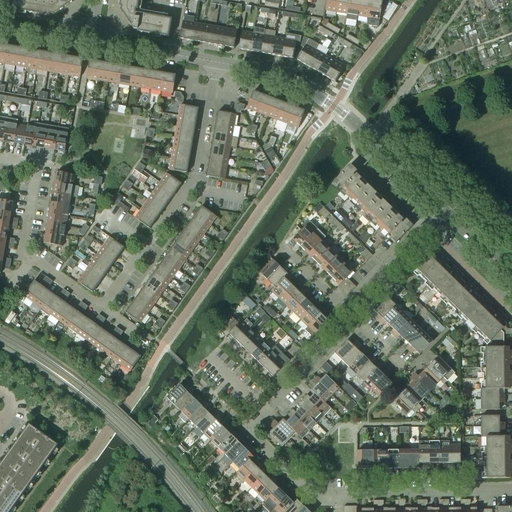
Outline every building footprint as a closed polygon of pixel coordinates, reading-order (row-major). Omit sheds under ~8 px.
[(55,0),(56,0),(53,0),(11,0),(10,10),(50,17),(50,15),(53,16),(68,6),(72,3),(72,0),(55,0)] [(137,10),(139,0),(120,0),(119,7),(121,7),(120,11),(133,30),(137,30),(137,32),(169,38),(172,20),(135,13),(136,10),(137,10)] [(336,13),(338,0),(326,0),(325,11),(336,13)] [(347,15),(349,0),(338,0),(336,13),(347,15)] [(357,17),(360,0),(349,0),(347,15),(346,20),(356,22),(357,17)] [(368,19),(371,0),(369,0),(360,0),(357,17),(368,19)] [(379,21),(382,2),(371,0),(368,19),(379,21)] [(191,42),(194,23),(183,21),(179,40),(191,42)] [(201,44),(204,25),(194,23),(191,42),(201,44)] [(212,45),(215,27),(204,25),(201,44),(212,45)] [(223,47),(226,29),(215,27),(212,45),(223,47)] [(260,54),(263,36),(264,30),(254,28),(253,34),(250,52),(260,54)] [(234,49),(237,31),(226,29),(223,47),(234,49)] [(250,52),(253,34),(242,32),(239,50),(250,52)] [(299,47),(301,37),(286,34),(285,40),(282,58),(293,60),(295,46),(299,47)] [(271,56),(274,38),(263,36),(260,54),(271,56)] [(282,58),(285,40),(274,38),(271,56),(282,58)] [(306,67),(316,50),(316,51),(319,45),(309,40),(297,61),(306,67)] [(15,66),(18,48),(8,46),(5,65),(15,66)] [(26,68),(29,50),(18,48),(15,66),(26,68)] [(37,70),(40,52),(29,50),(26,68),(37,70)] [(325,56),(316,51),(316,50),(306,67),(316,72),(325,56)] [(47,72),(50,54),(40,52),(37,70),(47,72)] [(58,74),(61,56),(50,54),(47,72),(58,74)] [(69,76),(72,58),(61,56),(58,74),(69,76)] [(325,77),(334,61),(325,56),(316,72),(325,77)] [(80,78),(83,60),(72,58),(69,76),(80,78)] [(97,81),(100,63),(89,61),(86,79),(97,81)] [(335,83),(344,67),(334,61),(325,77),(335,83)] [(108,83),(111,65),(100,63),(97,81),(108,83)] [(119,85),(122,66),(111,65),(108,83),(119,85)] [(129,87),(133,68),(122,66),(119,85),(129,87)] [(140,89),(143,70),(133,68),(129,87),(140,89)] [(151,90),(154,72),(143,70),(140,89),(151,90)] [(162,92),(165,74),(154,72),(151,90),(162,92)] [(172,94),(175,76),(165,74),(162,92),(172,94)] [(257,113),(264,96),(253,92),(246,109),(257,113)] [(267,117),(274,100),(264,96),(257,113),(267,117)] [(277,121),(284,104),(274,100),(267,117),(277,121)] [(287,125),(294,107),(284,104),(277,121),(287,125)] [(196,120),(198,112),(198,109),(180,105),(178,117),(196,120)] [(298,129),(304,112),(294,107),(287,125),(298,129)] [(234,127),(236,115),(217,112),(215,123),(234,127)] [(195,130),(196,120),(178,117),(176,127),(195,130)] [(232,137),(234,127),(215,123),(214,134),(232,137)] [(14,143),(17,125),(7,124),(4,142),(14,143)] [(34,147),(38,124),(37,129),(27,127),(24,145),(34,147)] [(44,149),(48,126),(38,124),(34,147),(44,149)] [(24,145),(27,127),(17,125),(14,143),(24,145)] [(54,151),(58,127),(48,126),(44,149),(54,151)] [(65,152),(69,129),(58,127),(54,151),(65,152)] [(193,141),(195,130),(176,127),(174,138),(193,141)] [(230,148),(232,137),(214,134),(212,145),(230,148)] [(191,152),(193,141),(174,138),(172,148),(191,152)] [(228,158),(230,148),(212,145),(210,155),(228,158)] [(189,162),(191,152),(172,148),(171,159),(189,162)] [(226,169),(228,158),(210,155),(208,166),(226,169)] [(187,173),(189,162),(171,159),(168,171),(187,173)] [(403,225),(359,182),(352,175),(356,171),(350,165),(333,183),(364,213),(361,216),(369,224),(372,221),(395,244),(413,227),(407,221),(403,225)] [(224,180),(226,169),(208,166),(206,177),(224,180)] [(73,186),(75,176),(57,172),(55,183),(73,186)] [(175,193),(181,185),(166,174),(160,183),(175,193)] [(77,197),(79,187),(73,186),(55,183),(53,193),(71,196),(77,197)] [(175,193),(160,183),(153,192),(168,203),(175,193)] [(168,203),(153,192),(147,201),(162,211),(168,203)] [(69,206),(71,196),(53,193),(51,203),(69,206)] [(0,211),(11,213),(13,203),(0,200),(0,211)] [(162,211),(147,201),(141,210),(156,220),(162,211)] [(67,217),(69,206),(51,203),(49,214),(67,217)] [(216,217),(201,207),(194,216),(210,227),(216,217)] [(330,215),(323,208),(318,213),(324,220),(330,215)] [(156,220),(141,210),(134,219),(149,229),(156,220)] [(0,221),(9,223),(11,213),(0,211),(0,221)] [(66,226),(67,217),(49,214),(47,223),(66,226)] [(210,227),(194,216),(188,225),(203,235),(210,227)] [(339,224),(334,219),(331,222),(335,227),(339,224)] [(9,223),(0,221),(0,232),(7,234),(9,223)] [(318,230),(310,222),(287,246),(290,249),(293,247),(293,244),(295,243),(300,248),(318,230)] [(64,237),(66,226),(47,223),(46,233),(64,237)] [(344,229),(339,224),(335,227),(340,232),(344,229)] [(203,235),(188,225),(182,233),(197,244),(203,235)] [(321,242),(325,237),(318,230),(300,248),(308,255),(321,242)] [(62,247),(64,237),(46,233),(44,244),(62,247)] [(197,244),(182,233),(176,242),(191,253),(197,244)] [(354,239),(349,234),(346,237),(351,242),(354,239)] [(124,248),(109,238),(102,247),(118,258),(124,248)] [(359,244),(354,239),(351,242),(356,247),(359,244)] [(191,253),(176,242),(169,251),(184,262),(191,253)] [(316,263),(329,249),(321,242),(308,255),(316,263)] [(118,258),(102,247),(96,255),(111,266),(118,258)] [(323,270),(337,257),(329,249),(316,263),(323,270)] [(372,256),(370,254),(366,250),(361,255),(367,261),(372,256)] [(184,262),(169,251),(163,260),(178,271),(184,262)] [(428,288),(448,268),(445,266),(449,262),(442,255),(439,252),(435,256),(433,253),(413,273),(416,276),(417,274),(427,284),(425,285),(428,288)] [(111,266),(96,255),(90,264),(105,275),(111,266)] [(331,278),(344,264),(337,257),(323,270),(331,278)] [(178,271),(163,260),(157,269),(172,280),(178,271)] [(264,285),(280,268),(272,260),(259,274),(263,278),(260,281),(264,285)] [(75,267),(68,262),(66,266),(72,270),(75,267)] [(105,275),(90,264),(84,273),(99,284),(105,275)] [(346,279),(352,272),(344,264),(331,278),(339,286),(346,279)] [(442,302),(462,282),(460,280),(463,276),(453,266),(450,270),(448,268),(428,288),(430,290),(432,289),(441,298),(440,300),(442,302)] [(200,273),(194,268),(192,272),(198,277),(200,273)] [(271,292),(287,275),(280,268),(264,285),(267,288),(271,285),(274,288),(271,291),(271,292)] [(172,280),(157,269),(150,278),(165,289),(172,280)] [(99,284),(84,273),(77,282),(92,293),(99,284)] [(278,299),(295,282),(292,280),(289,283),(284,279),(288,275),(287,275),(271,292),(278,299)] [(165,289),(150,278),(144,287),(159,297),(165,289)] [(337,287),(337,288),(342,292),(351,283),(346,279),(339,286),(337,287)] [(32,302),(43,287),(34,281),(23,296),(32,302)] [(477,297),(475,294),(478,291),(468,281),(464,284),(462,282),(442,302),(445,305),(446,303),(456,312),(454,314),(457,317),(477,297)] [(285,306),(298,293),(294,288),(297,285),(295,282),(278,299),(285,306)] [(346,297),(355,288),(351,283),(342,292),(346,297)] [(41,309),(52,294),(43,287),(32,302),(41,309)] [(159,297),(144,287),(138,295),(153,306),(159,297)] [(293,313),(309,297),(307,294),(303,297),(298,293),(285,306),(293,313)] [(50,315),(61,300),(52,294),(41,309),(50,315)] [(153,306),(138,295),(132,304),(147,315),(153,306)] [(472,331),(492,311),(489,309),(493,305),(482,295),(479,299),(477,297),(457,317),(460,319),(461,318),(471,327),(469,328),(472,331)] [(379,323),(395,306),(385,296),(372,309),(380,317),(376,320),(379,323)] [(300,320),(313,307),(309,303),(312,299),(309,297),(293,313),(300,320)] [(58,321),(69,306),(61,300),(50,315),(58,321)] [(147,315),(132,304),(125,313),(140,324),(147,315)] [(68,328),(78,313),(69,306),(58,321),(68,328)] [(390,327),(403,313),(395,306),(379,323),(382,326),(385,322),(390,327)] [(307,327),(324,311),(321,308),(318,312),(313,307),(300,320),(307,327)] [(259,309),(256,313),(260,317),(264,314),(259,309)] [(501,331),(506,325),(504,323),(507,319),(500,313),(497,310),(494,313),(492,311),(472,331),(474,333),(476,332),(485,341),(484,343),(486,345),(486,348),(503,348),(503,334),(501,331)] [(312,338),(328,322),(323,317),(327,314),(324,311),(307,327),(305,330),(312,338)] [(76,334),(87,319),(78,313),(68,328),(76,334)] [(394,337),(410,321),(403,313),(390,327),(394,331),(391,335),(394,337)] [(229,335),(242,321),(238,318),(235,321),(231,317),(218,331),(226,338),(229,335)] [(85,341),(96,326),(87,319),(76,334),(85,341)] [(233,345),(249,328),(252,326),(246,320),(243,323),(242,321),(229,335),(233,339),(230,343),(233,345)] [(404,341),(417,328),(410,321),(394,337),(396,340),(400,337),(404,341)] [(93,346),(104,331),(96,326),(85,341),(93,346)] [(244,349),(257,336),(249,328),(233,345),(236,348),(239,345),(244,349)] [(408,351),(425,335),(417,328),(404,341),(409,345),(405,349),(408,351)] [(103,353),(114,338),(104,331),(93,346),(103,353)] [(419,356),(432,342),(425,335),(408,351),(411,355),(414,351),(419,356)] [(247,359),(264,343),(257,336),(244,349),(248,353),(245,357),(247,359)] [(111,359),(122,344),(114,338),(103,353),(111,359)] [(341,361),(358,344),(355,342),(352,345),(347,340),(334,354),(341,361)] [(271,350),(264,343),(247,359),(250,362),(254,359),(258,363),(271,350)] [(121,366),(131,351),(122,344),(111,359),(121,366)] [(349,368),(362,355),(357,351),(361,347),(358,344),(341,361),(349,368)] [(262,374),(282,354),(274,346),(271,350),(258,363),(263,368),(259,371),(262,374)] [(511,365),(511,351),(508,351),(508,348),(503,348),(486,348),(480,348),(480,352),(482,352),(482,365),(480,365),(480,368),(508,368),(508,366),(511,365)] [(130,372),(141,357),(131,351),(121,366),(130,372)] [(273,378),(286,365),(289,361),(282,354),(262,374),(265,376),(268,373),(273,378)] [(356,375),(373,359),(370,356),(366,359),(362,355),(349,368),(356,375)] [(454,374),(437,358),(430,366),(446,382),(454,374)] [(364,383),(377,369),(372,365),(375,361),(373,359),(356,375),(364,383)] [(446,382),(430,366),(423,373),(436,386),(440,382),(443,385),(446,382)] [(511,371),(508,372),(508,368),(480,368),(480,372),(482,372),(483,386),(480,386),(480,389),(499,389),(499,390),(509,390),(509,386),(511,385),(511,371)] [(371,390),(387,373),(384,370),(381,374),(377,369),(364,383),(371,390)] [(378,397),(391,384),(387,379),(390,376),(387,373),(371,390),(378,397)] [(436,386),(423,373),(418,377),(415,374),(412,377),(429,393),(436,386)] [(339,389),(326,376),(321,381),(317,377),(315,380),(331,396),(339,389)] [(429,393),(412,377),(409,379),(413,383),(408,387),(422,400),(429,393)] [(331,396),(315,380),(312,383),(315,386),(311,391),(314,394),(324,404),(325,403),(331,396)] [(174,406),(190,389),(188,386),(184,390),(179,385),(166,398),(174,406)] [(422,400),(408,387),(401,394),(418,411),(421,408),(418,404),(422,400)] [(181,413),(194,400),(190,395),(193,392),(190,389),(174,406),(181,413)] [(499,396),(499,390),(499,389),(480,389),(481,400),(504,400),(504,396),(499,396)] [(331,409),(325,403),(324,404),(314,394),(310,398),(306,395),(304,398),(323,417),(331,409)] [(418,411),(401,394),(394,402),(407,415),(412,411),(415,414),(418,411)] [(323,417),(304,398),(301,401),(305,404),(300,409),(316,424),(323,417)] [(188,420),(205,403),(202,401),(199,404),(194,400),(181,413),(188,420)] [(499,410),(499,403),(504,403),(504,400),(481,400),(481,411),(499,410)] [(196,427),(209,414),(204,410),(208,406),(205,403),(188,420),(196,427)] [(316,424),(300,409),(296,413),(292,410),(289,413),(309,432),(316,424)] [(309,432),(289,413),(287,415),(290,419),(286,423),(296,433),(295,433),(302,439),(309,432)] [(203,435),(220,418),(217,415),(214,419),(209,414),(196,427),(203,435)] [(499,423),(499,416),(481,417),(481,427),(504,427),(504,423),(499,423)] [(211,442),(224,429),(219,424),(222,421),(220,418),(203,435),(211,442)] [(296,433),(286,423),(283,419),(278,424),(275,421),(272,424),(288,440),(295,433),(296,433)] [(0,511),(10,511),(58,445),(29,424),(0,464),(0,511)] [(288,440),(272,424),(269,426),(273,430),(268,435),(281,448),(288,440)] [(499,437),(499,431),(504,431),(504,427),(481,427),(481,438),(499,437)] [(218,449),(234,432),(231,430),(228,433),(224,429),(211,442),(218,449)] [(225,456),(238,443),(234,438),(237,435),(234,432),(218,449),(225,456)] [(511,454),(511,440),(509,441),(509,437),(499,437),(481,438),(481,441),(483,441),(483,455),(481,455),(481,458),(509,457),(509,455),(511,454)] [(429,469),(429,442),(418,442),(418,451),(419,451),(419,465),(425,464),(425,469),(429,469)] [(439,464),(439,442),(429,442),(429,469),(433,469),(433,464),(439,464)] [(449,469),(449,446),(449,442),(439,442),(439,464),(446,464),(446,469),(449,469)] [(232,463),(249,447),(246,444),(243,447),(238,443),(225,456),(232,463)] [(367,470),(367,446),(363,446),(363,451),(357,451),(357,470),(367,470)] [(378,470),(378,451),(372,451),(372,446),(367,446),(367,470),(378,470)] [(460,464),(460,446),(449,446),(449,469),(453,469),(453,464),(460,464)] [(250,461),(253,457),(248,453),(252,449),(249,447),(232,463),(239,470),(240,470),(249,461),(250,461)] [(388,474),(388,451),(378,451),(378,470),(384,470),(384,474),(388,474)] [(398,470),(398,451),(388,451),(388,474),(392,474),(392,470),(398,470)] [(409,474),(408,451),(398,451),(398,470),(405,469),(405,474),(409,474)] [(419,451),(418,451),(408,451),(409,474),(413,474),(413,469),(419,469),(419,465),(419,451)] [(511,475),(511,460),(509,461),(509,457),(481,458),(481,462),(483,462),(483,475),(481,475),(481,479),(509,479),(509,475),(511,475)] [(244,481),(260,464),(257,462),(254,465),(250,461),(249,461),(240,470),(239,470),(236,473),(244,481)] [(251,488),(264,475),(259,470),(263,467),(260,464),(244,481),(251,488)] [(258,495),(275,479),(272,476),(269,479),(264,475),(251,488),(258,495)] [(266,503),(279,489),(274,485),(278,481),(275,479),(258,495),(266,503)] [(262,506),(268,511),(270,511),(289,493),(287,490),(283,494),(279,489),(266,503),(262,506)] [(284,511),(293,504),(293,503),(289,499),(292,496),(289,493),(270,511),(284,511)] [(299,511),(307,504),(304,501),(301,505),(296,500),(293,503),(293,504),(284,511),(299,511)]
